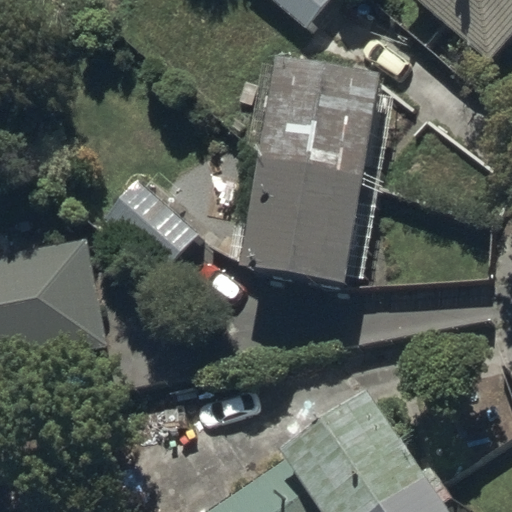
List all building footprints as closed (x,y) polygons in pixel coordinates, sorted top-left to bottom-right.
[(272,0),(316,37),(346,0),(272,0)] [(511,60),(511,0),(415,0),(501,74),(511,60)] [(400,91),(295,74),(259,287),(364,304),(400,91)] [(207,242),(146,192),(111,235),(172,285),(207,242)] [(0,380),(115,358),(94,249),(0,267),(0,380)] [(424,511),(444,499),(386,411),(231,511),(424,511)] [(452,511),(444,499),(424,511),(452,511)]
